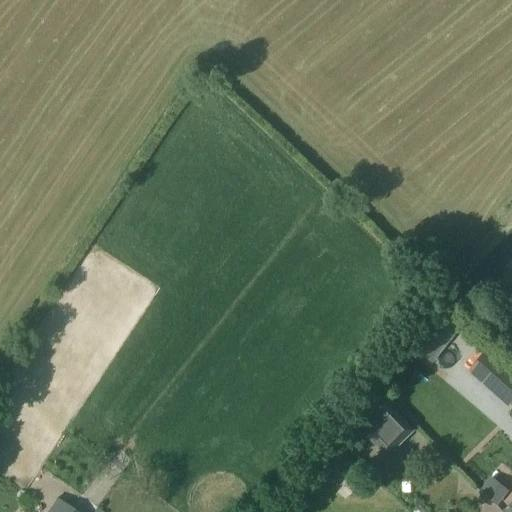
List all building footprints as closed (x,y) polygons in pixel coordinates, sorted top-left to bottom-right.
[(427,364),(453,330),(435,315),(408,349),(427,364)] [(511,383),(481,355),(465,373),(503,408),(511,397),(511,383)] [(411,429),(377,395),(351,421),(385,455),(411,429)] [(319,468),(339,484),(356,463),(336,447),(319,468)] [(94,511),(75,511),(56,499),(47,511),(100,511),(96,509),(94,511)]
